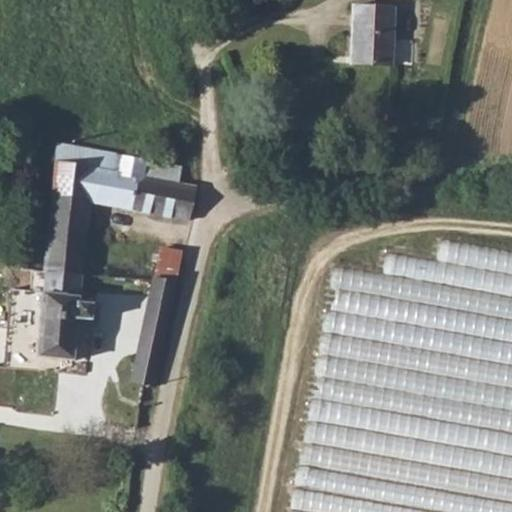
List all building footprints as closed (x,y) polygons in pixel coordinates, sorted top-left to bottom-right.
[(354,7),(351,63),(391,64),(394,8),(354,7)] [(252,132),(250,149),(268,152),(270,136),(252,132)] [(58,142),(45,270),(82,274),(90,201),(188,219),(195,188),(177,184),(181,167),(161,163),(58,142)] [(161,248),(155,277),(175,280),(181,252),(161,248)] [(82,274),(45,270),(37,357),(73,360),(77,318),(91,319),(93,302),(79,302),(82,274)] [(154,277),(147,311),(168,316),(175,280),(155,277),(154,277)] [(141,384),(143,384),(154,385),(164,332),(142,329),(136,363),(144,365),(141,384)]
